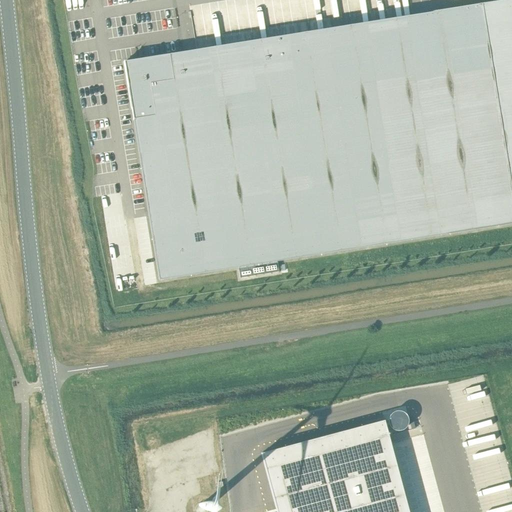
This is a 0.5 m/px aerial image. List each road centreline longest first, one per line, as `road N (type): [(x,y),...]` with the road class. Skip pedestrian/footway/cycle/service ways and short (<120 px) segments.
road 1 (unclassified): [(48,380),(5,0)]
road 2 (unclassified): [(48,380),(82,511)]
